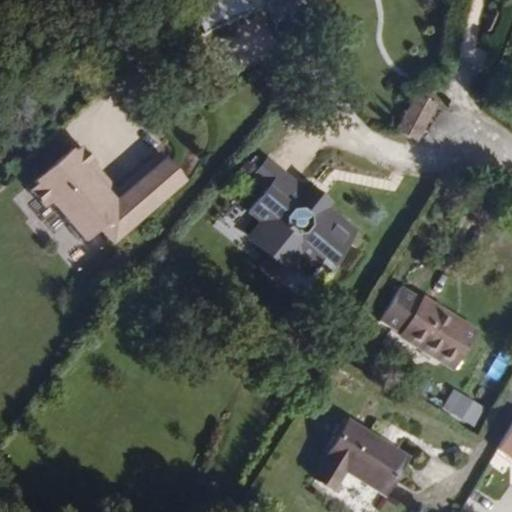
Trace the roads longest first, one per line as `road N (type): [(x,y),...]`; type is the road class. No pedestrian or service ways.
road 1 (unknown): [(148,30),(241,24),(411,169),(447,171),(482,137)]
road 2 (unknown): [(511,409),(451,485),(407,462)]
